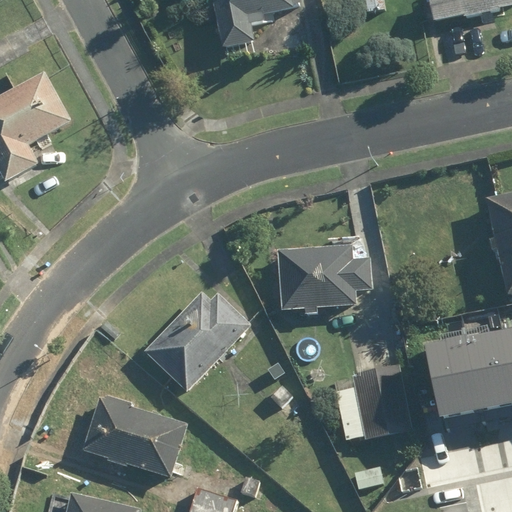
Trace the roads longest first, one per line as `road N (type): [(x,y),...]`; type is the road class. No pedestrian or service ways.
road 1 (residential): [(191,191),(269,157),(511,104)]
road 2 (residential): [(0,394),(63,297),(130,233),(191,191)]
road 3 (residential): [(84,0),(191,191)]
